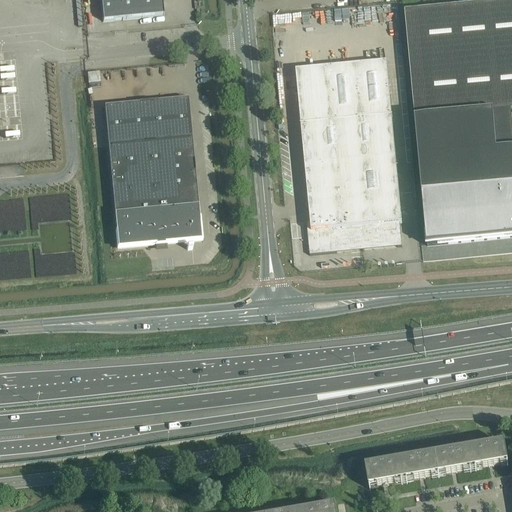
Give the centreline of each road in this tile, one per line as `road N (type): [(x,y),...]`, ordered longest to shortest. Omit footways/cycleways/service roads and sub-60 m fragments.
road 1 (secondary): [(0,485),(452,413),(511,416)]
road 2 (motorway): [(511,329),(279,366),(0,392)]
road 3 (motorway): [(0,446),(381,393),(505,357)]
road 4 (motorway): [(0,420),(287,392),(505,357)]
road 5 (tertiary): [(269,255),(245,0)]
road 6 (unknown): [(0,180),(47,178),(71,160),(57,0)]
road 7 (unknown): [(201,83),(213,234),(208,247),(162,256)]
road 8 (secondary): [(376,297),(511,286)]
road 9 (secondary): [(269,311),(148,319)]
